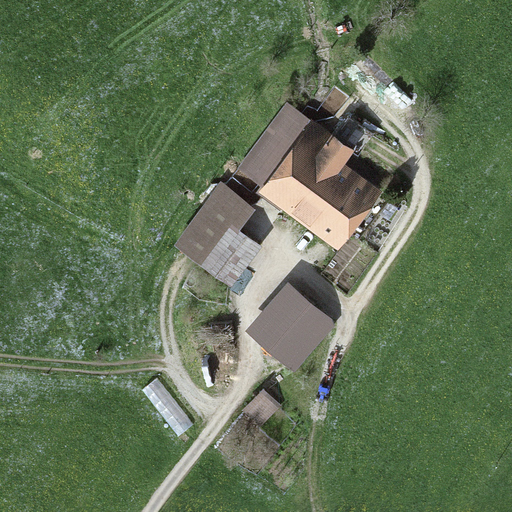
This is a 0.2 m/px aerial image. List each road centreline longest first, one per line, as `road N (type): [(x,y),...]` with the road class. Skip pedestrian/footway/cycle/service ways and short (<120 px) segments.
road 1 (track): [(145,511),(248,377),(274,254),(306,269),(346,316),(318,416),(317,511)]
road 2 (track): [(346,316),(419,201),(415,154),(388,114),(353,86)]
